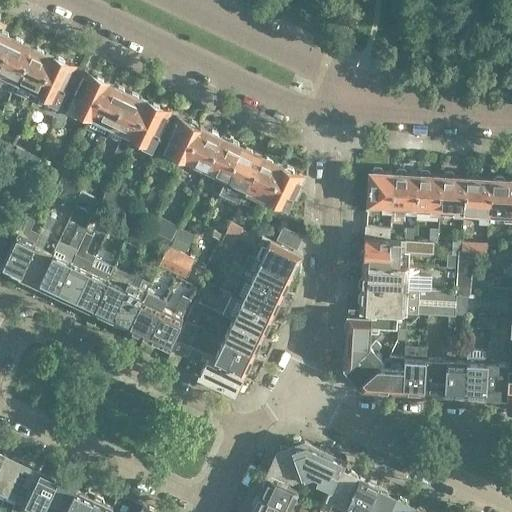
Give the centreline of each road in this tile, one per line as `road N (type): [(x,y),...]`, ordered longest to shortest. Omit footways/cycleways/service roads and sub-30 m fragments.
road 1 (residential): [(302,394),(317,337),(328,141),(345,99)]
road 2 (tertiary): [(74,0),(300,107),(345,99)]
road 3 (residential): [(250,433),(24,325),(0,355)]
road 4 (residential): [(217,508),(0,408)]
road 5 (residential): [(511,506),(323,413)]
road 6 (tertiary): [(345,99),(313,67),(168,0)]
road 7 (residential): [(323,413),(511,423)]
road 8 (tertiary): [(511,118),(345,99)]
